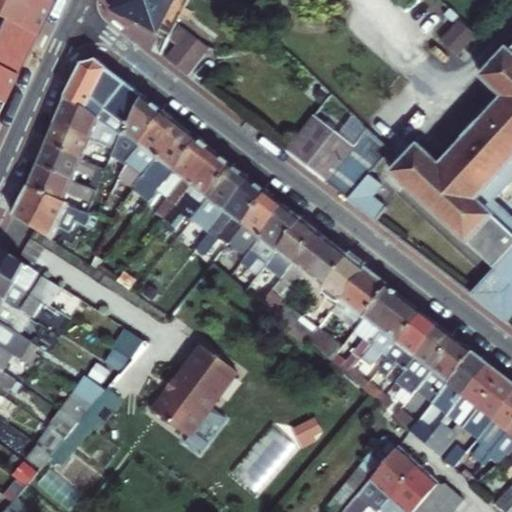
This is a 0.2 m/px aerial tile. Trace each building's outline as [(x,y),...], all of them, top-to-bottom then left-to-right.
[(0,0),(0,101),(49,0),(0,0)] [(160,22),(172,28),(185,0),(117,0),(112,11),(112,16),(153,36),(160,22)] [(197,43),(186,34),(163,60),(175,69),(197,43)] [(186,77),(208,51),(197,43),(175,69),(186,77)] [(511,53),(508,58),(508,56),(482,84),(504,104),(440,174),(418,153),(394,179),(497,275),(474,300),(509,327),(511,324),(511,53)] [(66,101),(120,138),(122,136),(124,138),(143,102),(96,65),(82,68),(66,101)] [(66,101),(56,126),(115,152),(120,138),(66,101)] [(131,144),(140,150),(164,118),(143,102),(124,138),(122,136),(120,138),(115,152),(111,160),(121,167),(131,144)] [(181,131),(164,118),(140,150),(128,166),(144,179),(181,131)] [(290,157),(349,204),(361,190),(390,157),(368,135),(355,153),(315,123),(290,157)] [(115,152),(56,126),(46,147),(83,163),(87,152),(103,158),(99,170),(106,173),(111,160),(115,152)] [(165,170),(173,177),(198,145),(181,131),(144,179),(141,183),(149,190),(165,170)] [(166,203),(176,210),(215,158),(198,145),(173,177),(182,183),(166,203)] [(46,147),(37,169),(74,185),(77,175),(94,182),(91,192),(97,195),(106,173),(99,170),(83,163),(46,147)] [(215,158),(176,210),(193,224),(233,172),(215,158)] [(74,185),(37,169),(32,183),(29,191),(64,207),(69,197),(92,206),(97,195),(91,192),(74,185)] [(233,172),(193,224),(210,237),(250,185),(233,172)] [(234,224),(243,231),(268,199),(250,185),(210,237),(218,244),(234,224)] [(349,204),(380,227),(391,213),(361,190),(349,204)] [(64,207),(29,191),(12,222),(51,245),(57,232),(72,239),(66,254),(74,258),(92,220),(64,207)] [(246,262),(284,212),(268,199),(243,231),(229,249),(246,262)] [(268,251),(276,257),(301,226),(284,212),(246,262),(244,264),(252,271),(268,251)] [(284,262),(293,270),(318,239),(301,226),(276,257),(271,263),(278,269),(284,262)] [(293,270),(309,282),(334,251),(326,245),(318,239),(293,270)] [(334,251),(309,282),(325,294),(349,262),(334,251)] [(0,279),(14,288),(25,295),(33,299),(61,319),(73,302),(0,253),(0,279)] [(101,267),(94,261),(89,270),(94,274),(101,267)] [(329,308),(335,314),(365,275),(349,262),(325,294),(334,301),(329,308)] [(335,314),(333,316),(357,335),(389,293),(365,275),(335,314)] [(0,279),(0,301),(5,305),(14,288),(0,279)] [(268,301),(252,287),(245,296),(262,309),(268,301)] [(356,336),(373,349),(406,306),(389,293),(357,335),(356,336)] [(22,316),(33,299),(25,295),(15,311),(22,316)] [(0,301),(0,324),(11,332),(22,316),(15,311),(5,305),(0,301)] [(284,314),(268,301),(262,309),(278,322),(284,314)] [(373,349),(390,363),(424,320),(412,311),(406,306),(373,349)] [(297,319),(287,311),(284,314),(278,322),(293,335),(305,320),(307,317),(302,313),(297,319)] [(293,335),(309,348),(319,334),(320,333),(305,320),(293,335)] [(390,363),(407,375),(440,333),(424,320),(390,363)] [(0,348),(0,349),(11,332),(0,324),(0,348)] [(413,400),(422,388),(457,346),(440,333),(407,375),(397,387),(413,400)] [(319,334),(309,348),(331,367),(343,353),(319,334)] [(145,349),(126,337),(112,354),(130,366),(145,349)] [(457,346),(422,388),(439,401),(474,358),(457,346)] [(199,351),(149,417),(186,444),(236,380),(199,351)] [(360,365),(343,353),(331,367),(348,381),(353,375),(360,365)] [(434,408),(449,420),(489,370),(474,358),(439,401),(434,408)] [(449,420),(465,432),(505,382),(494,374),(489,370),(449,420)] [(369,389),(353,375),(348,381),(364,396),(369,389)] [(465,432),(481,444),(511,404),(511,387),(505,382),(465,432)] [(103,397),(87,385),(75,401),(90,412),(103,397)] [(364,396),(380,409),(385,402),(369,389),(364,396)] [(385,402),(380,409),(395,422),(400,416),(385,402)] [(511,404),(481,444),(495,455),(511,435),(511,404)] [(417,430),(400,416),(395,422),(411,436),(417,430)] [(293,433),(302,449),(325,436),(315,420),(293,433)] [(411,436),(422,446),(430,436),(419,427),(417,430),(411,436)] [(507,464),(511,458),(511,435),(495,455),(501,460),(507,464)] [(380,493),(392,504),(421,471),(400,452),(348,511),(369,511),(364,507),(368,503),(370,505),(380,493)] [(421,511),(442,489),(421,471),(392,504),(384,511),(421,511)] [(452,489),(442,489),(421,511),(459,511),(468,503),(452,489)] [(511,511),(511,498),(501,509),(503,511),(511,511)]
